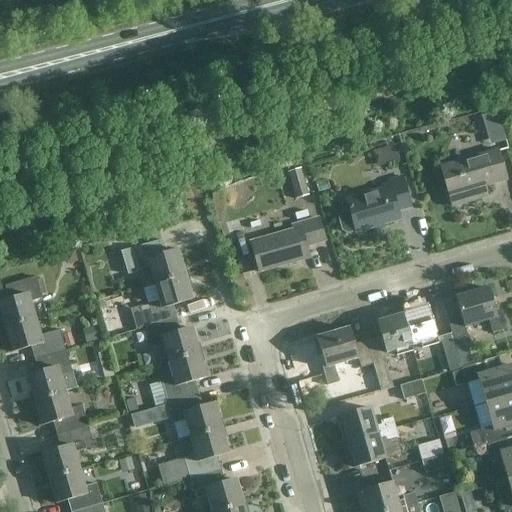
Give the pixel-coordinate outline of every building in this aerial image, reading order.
[(487,116),(482,118),(486,129),(502,125),(498,113),(487,116)] [(399,159),(395,146),(372,152),(377,168),(388,164),(388,162),(399,159)] [(510,191),(498,150),(441,167),(452,207),(478,200),(475,190),(506,181),(509,191),(510,191)] [(288,174),(296,201),(309,197),(301,170),(288,174)] [(347,201),(350,213),(343,215),(340,220),(343,231),(348,234),(356,232),(357,234),(401,221),(398,213),(412,209),(403,178),(389,182),(391,188),(347,201)] [(325,242),(319,219),(294,227),(295,231),(252,243),(260,274),(310,259),(307,248),(325,242)] [(167,255),(163,241),(120,254),(127,277),(137,274),(136,271),(138,270),(139,272),(150,269),(155,286),(185,277),(178,252),(167,255)] [(78,263),(75,252),(64,255),(67,266),(78,263)] [(137,332),(147,329),(177,320),(173,307),(192,301),(185,277),(155,286),(160,302),(131,311),(137,332)] [(0,309),(6,329),(37,320),(32,302),(43,299),(37,278),(6,287),(10,301),(0,303),(0,309)] [(489,321),(493,334),(504,331),(500,317),(498,318),(489,289),(456,299),(463,322),(449,326),(453,339),(456,348),(470,344),(465,329),(489,321)] [(402,314),(412,347),(421,344),(423,350),(439,345),(428,307),(402,314)] [(383,355),(412,347),(402,314),(377,322),(382,341),(369,345),(368,342),(367,342),(373,365),(381,393),(393,389),(383,355)] [(36,361),(67,352),(60,331),(42,336),(37,320),(6,329),(13,353),(32,348),(36,361)] [(169,363),(200,354),(193,329),(181,333),(177,320),(147,329),(153,350),(164,346),(169,363)] [(83,331),(87,344),(102,340),(98,327),(83,331)] [(373,365),(367,342),(355,346),(350,330),(317,339),(326,368),(323,369),(326,379),(337,376),(334,367),(358,360),(361,369),(373,365)] [(450,372),(462,369),(462,368),(458,357),(456,348),(453,339),(442,343),(450,372)] [(35,402),(66,394),(78,390),(73,373),(67,352),(36,361),(40,374),(28,377),(35,402)] [(114,377),(107,352),(97,354),(104,380),(114,377)] [(470,355),(470,353),(458,357),(462,368),(473,365),(470,355)] [(168,405),(199,395),(196,382),(207,379),(200,354),(169,363),(174,380),(162,384),(168,405)] [(502,370),(499,358),(462,369),(462,370),(452,373),(457,389),(467,386),(479,382),(486,405),(511,397),(511,370),(511,367),(502,370)] [(426,394),(422,380),(400,386),(405,401),(426,394)] [(58,437),(89,428),(83,407),(71,410),(66,394),(35,402),(43,427),(54,424),(58,437)] [(191,439),(222,430),(214,405),(203,408),(199,395),(168,405),(174,426),(186,422),(191,439)] [(475,450),(485,447),(511,438),(511,397),(486,405),(492,428),(470,434),(475,450)] [(134,400),(126,403),(129,413),(137,411),(134,400)] [(347,444),(396,430),(393,420),(381,423),(382,426),(376,428),(371,410),(340,418),(347,444)] [(50,480),(81,471),(76,454),(95,449),(89,428),(58,437),(61,450),(42,455),(50,480)] [(190,480),(221,471),(217,458),(229,455),(222,430),(191,439),(196,456),(184,459),(190,480)] [(396,430),(347,444),(355,469),(385,460),(380,442),(386,440),(387,443),(399,440),(396,430)] [(508,482),(511,480),(511,438),(485,447),(490,463),(501,460),(508,482)] [(423,463),(444,456),(439,440),(418,447),(423,463)] [(444,456),(423,463),(426,473),(447,467),(444,456)] [(119,462),(122,474),(135,470),(131,458),(119,462)] [(71,511),(79,511),(103,505),(97,485),(86,488),(81,471),(50,480),(57,505),(68,502),(71,511)] [(211,511),(221,511),(244,505),(237,481),(225,485),(221,471),(190,480),(196,501),(207,498),(211,511)] [(503,511),(511,511),(511,480),(508,482),(511,495),(511,505),(503,509),(503,511)] [(367,511),(391,511),(418,505),(415,495),(403,498),(404,501),(398,503),(393,484),(362,493),(367,511)] [(132,498),(136,511),(150,511),(145,495),(132,498)]
